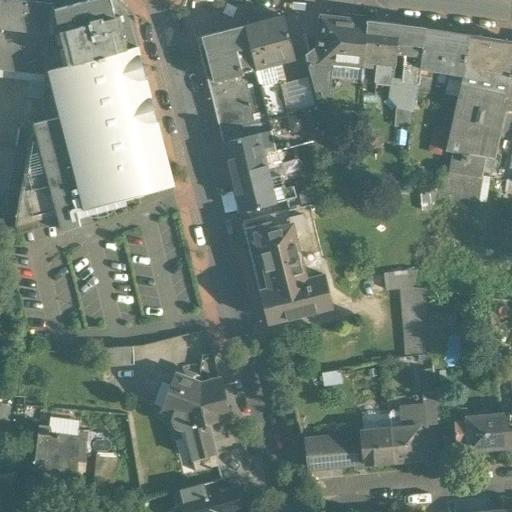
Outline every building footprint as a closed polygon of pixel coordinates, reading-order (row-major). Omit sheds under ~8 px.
[(53,3),(21,0),(0,0),(0,68),(22,71),(45,73),(45,70),(68,64),(53,3)] [(53,0),(53,3),(68,64),(137,47),(129,16),(107,0),(53,0)] [(280,19),(242,28),(253,71),(271,67),(291,61),(280,19)] [(365,24),(319,19),(316,45),(316,47),(319,48),(317,63),(360,68),(360,64),(365,24)] [(397,28),(365,24),(360,64),(392,68),(394,51),(397,28)] [(242,28),(194,41),(206,85),(229,79),(253,72),(253,71),(242,28)] [(425,30),(400,29),(397,28),(394,51),(396,52),(404,53),(400,85),(416,87),(419,69),(425,30)] [(467,36),(425,30),(419,69),(435,72),(448,74),(461,76),(462,76),(467,36)] [(511,43),(467,36),(462,76),(461,76),(460,82),(444,152),(451,153),(483,158),(493,160),(504,110),(509,86),(511,78),(511,72),(511,43)] [(68,64),(45,70),(45,73),(44,85),(42,109),(46,120),(33,123),(17,225),(59,214),(63,231),(80,226),(76,210),(173,186),(137,47),(68,64)] [(394,51),(392,68),(360,64),(360,68),(359,72),(359,101),(390,104),(396,52),(394,51)] [(413,107),(414,99),(416,87),(400,85),(404,53),(396,52),(390,104),(413,107)] [(360,68),(317,63),(304,62),(309,84),(314,103),(359,109),(359,101),(359,72),(360,68)] [(271,67),(253,71),(253,72),(257,89),(272,85),(274,81),(271,67)] [(435,72),(419,69),(416,87),(414,99),(431,101),(435,72)] [(45,73),(22,71),(20,82),(44,85),(45,73)] [(253,72),(229,79),(233,95),(257,89),(253,72)] [(461,76),(448,74),(447,80),(460,82),(461,76)] [(229,79),(206,85),(219,133),(254,124),(265,121),(257,89),(233,95),(229,79)] [(272,85),(257,89),(265,121),(274,153),(293,148),(324,141),(314,103),(309,84),(274,94),(272,85)] [(296,160),(293,148),(274,153),(265,121),(254,124),(257,136),(265,168),(296,160)] [(254,124),(219,133),(222,145),(257,136),(254,124)] [(257,136),(222,145),(229,177),(265,168),(257,136)] [(0,150),(0,161),(14,164),(15,153),(0,150)] [(451,153),(444,152),(441,166),(449,167),(451,153)] [(483,158),(451,153),(449,167),(448,173),(480,177),(481,172),(483,158)] [(493,160),(483,158),(481,172),(487,173),(490,173),(493,160)] [(303,187),(296,160),(265,168),(268,180),(280,177),(284,192),(293,190),(303,187)] [(0,161),(0,187),(10,189),(14,164),(0,161)] [(480,177),(448,173),(449,167),(441,166),(437,182),(440,182),(438,195),(482,201),(487,173),(481,172),(480,177)] [(265,168),(229,177),(239,212),(295,199),(293,190),(284,192),(280,177),(268,180),(265,168)] [(10,189),(0,187),(0,242),(1,243),(10,189)] [(435,193),(419,194),(421,211),(430,210),(435,193)] [(275,217),(243,225),(259,288),(267,324),(331,308),(323,276),(303,280),(304,282),(265,291),(251,236),(278,229),(275,217)] [(300,217),(287,220),(288,227),(290,227),(293,237),(304,234),(300,217)] [(278,229),(251,236),(265,291),(304,282),(303,280),(293,237),(290,227),(288,227),(278,229)] [(415,275),(394,269),(391,282),(404,285),(412,287),(415,275)] [(412,287),(404,285),(411,356),(430,353),(425,289),(412,287)] [(132,348),(98,350),(99,367),(133,365),(132,348)] [(194,375),(183,371),(181,376),(192,381),(194,375)] [(20,376),(8,374),(5,395),(18,398),(20,376)] [(181,376),(174,374),(161,411),(172,416),(171,419),(172,423),(174,426),(177,428),(181,429),(184,429),(192,460),(215,454),(212,439),(208,423),(223,419),(228,418),(219,379),(200,384),(192,381),(181,376)] [(496,381),(485,382),(485,391),(497,390),(496,381)] [(504,381),(496,381),(497,390),(505,389),(504,381)] [(434,393),(421,394),(424,425),(436,424),(434,393)] [(416,411),(402,412),(404,427),(418,425),(416,411)] [(511,413),(508,414),(500,414),(503,448),(511,446),(511,413)] [(500,414),(465,418),(467,445),(468,451),(503,448),(500,414)] [(223,419),(208,423),(212,439),(226,435),(223,419)] [(460,421),(454,421),(456,446),(467,445),(465,420),(460,421)] [(404,427),(390,428),(392,461),(426,458),(424,440),(419,441),(418,425),(404,427)] [(77,437),(48,434),(49,427),(39,426),(36,464),(77,469),(77,462),(84,463),(86,431),(78,430),(77,437)] [(390,428),(362,431),(362,437),(364,463),(365,464),(392,461),(390,428)] [(362,437),(340,439),(342,465),(364,463),(362,437)] [(340,439),(311,442),(314,467),(342,465),(340,439)] [(215,454),(192,460),(195,469),(217,464),(215,454)] [(212,482),(177,491),(180,503),(215,494),(212,482)] [(215,494),(180,503),(182,511),(244,511),(238,488),(215,494)]
